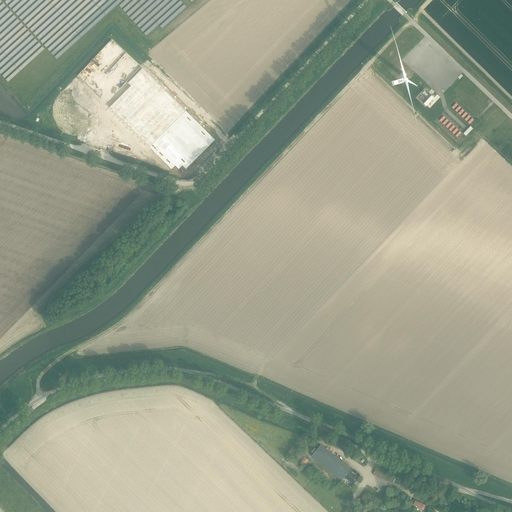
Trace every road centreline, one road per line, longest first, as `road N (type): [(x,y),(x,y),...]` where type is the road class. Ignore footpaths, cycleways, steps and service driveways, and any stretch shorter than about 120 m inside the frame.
road 1 (unclassified): [(0,430),(32,402),(74,382),(147,369),(190,371),(511,510)]
road 2 (track): [(39,398),(42,372),(123,320),(410,20)]
road 3 (unclassified): [(186,183),(365,0)]
road 4 (unclassified): [(186,183),(0,123)]
